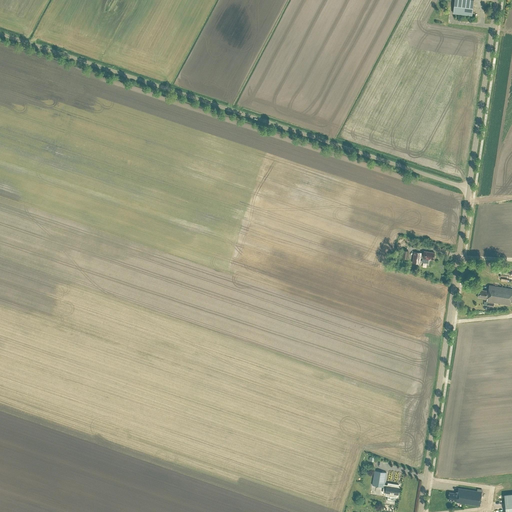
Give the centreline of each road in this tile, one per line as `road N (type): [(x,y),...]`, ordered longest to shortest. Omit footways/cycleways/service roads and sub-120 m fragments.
road 1 (unclassified): [(468,187),(0,33)]
road 2 (tertiary): [(420,511),(468,187)]
road 3 (tertiary): [(468,187),(496,0)]
